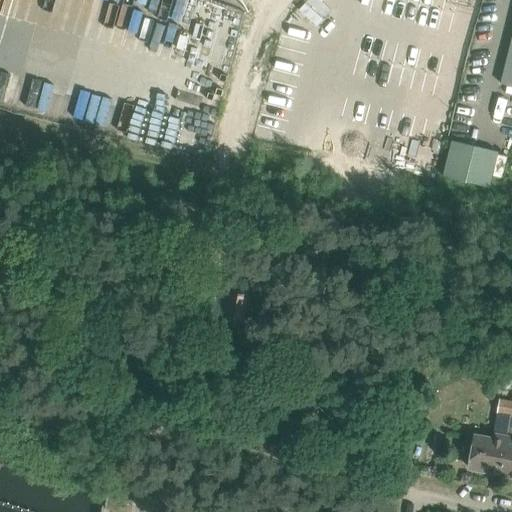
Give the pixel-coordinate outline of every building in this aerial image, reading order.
[(511,37),(501,84),(511,86),(511,37)] [(0,80),(0,96),(10,99),(17,76),(2,72),(0,80)] [(488,186),(489,185),(497,151),(452,140),(444,170),(443,176),(488,186)] [(217,288),(211,319),(216,320),(234,323),(245,325),(250,294),(242,292),(225,289),(217,288)] [(501,370),(498,381),(502,387),(511,389),(511,382),(511,367),(511,368),(502,366),(501,370)] [(511,400),(499,398),(497,412),(498,412),(511,415),(511,408),(511,400)] [(499,476),(507,434),(495,432),(494,437),(474,433),(467,470),(499,476)] [(511,435),(507,434),(499,476),(511,478),(511,435)]
